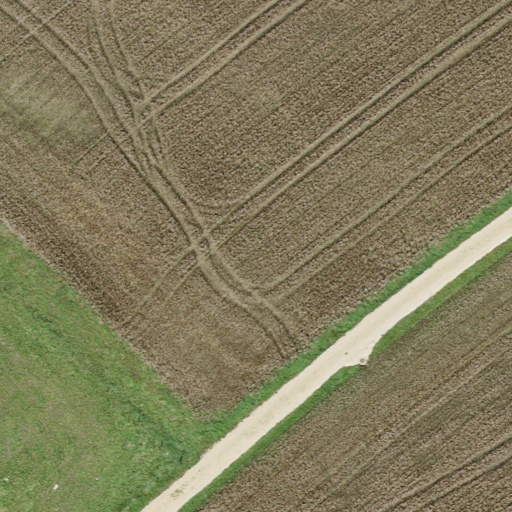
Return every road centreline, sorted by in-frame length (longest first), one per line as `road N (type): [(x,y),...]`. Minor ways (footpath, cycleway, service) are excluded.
road 1 (track): [(158,511),(511,216)]
road 2 (track): [(213,460),(0,256)]
